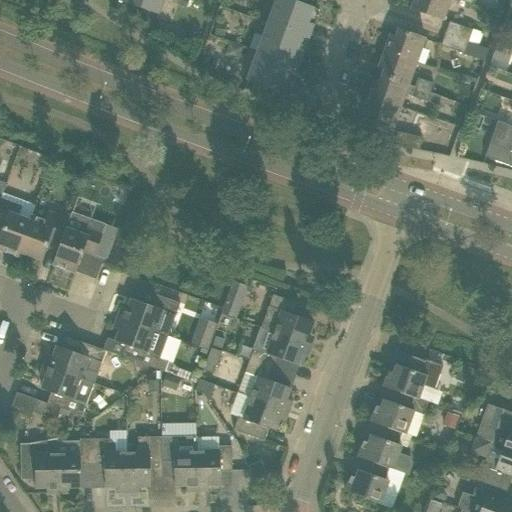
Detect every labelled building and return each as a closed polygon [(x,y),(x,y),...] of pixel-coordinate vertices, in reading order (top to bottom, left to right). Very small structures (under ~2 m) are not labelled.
[(117,0),(158,14),(162,0),(123,0),(123,1),(120,0),(117,0)] [(291,0),(276,0),(268,23),(302,37),(308,39),(313,25),(308,22),(313,9),(318,11),(319,10),(291,0)] [(413,0),(411,8),(444,20),(450,0),(413,0)] [(446,33),(469,42),(473,30),(450,22),(446,33)] [(297,51),(302,37),(268,23),(257,52),(292,65),(298,67),(303,53),(297,51)] [(215,26),(215,38),(225,40),(226,28),(215,26)] [(384,51),(417,62),(425,39),(398,29),(395,37),(390,35),(384,51)] [(464,54),(469,42),(446,33),(441,46),(464,54)] [(493,59),(504,63),(509,49),(498,45),(493,59)] [(384,68),(381,75),(409,85),(417,62),(384,51),(379,66),(384,68)] [(292,65),(257,52),(247,81),(288,95),(293,81),(287,79),(292,65)] [(373,81),(368,96),(401,107),(409,85),(381,75),(379,83),(373,81)] [(417,78),(413,87),(430,93),(433,84),(417,78)] [(442,98),(430,93),(413,87),(410,97),(438,107),(442,98)] [(401,107),(368,96),(362,111),(368,113),(365,121),(392,131),(401,107)] [(398,132),(395,145),(420,150),(422,138),(398,132)] [(511,140),(509,150),(489,143),(485,157),(511,166),(511,140)] [(0,249),(17,256),(19,252),(31,220),(17,215),(20,206),(1,199),(0,200),(0,226),(3,228),(0,235),(0,249)] [(49,240),(60,244),(66,228),(69,219),(48,212),(45,220),(32,215),(31,220),(19,252),(41,260),(49,240)] [(79,232),(66,228),(60,244),(52,264),(75,273),(83,252),(94,256),(103,231),(82,224),(79,232)] [(118,318),(168,336),(180,303),(156,294),(152,305),(131,299),(128,309),(122,307),(118,318)] [(310,333),(313,322),(292,315),(297,303),(273,295),(261,328),(262,328),(311,346),(315,335),(310,333)] [(222,314),(234,318),(234,317),(233,317),(236,308),(226,304),(222,314)] [(126,345),(122,356),(174,375),(176,369),(172,363),(160,359),(168,336),(118,318),(114,328),(120,330),(116,341),(126,345)] [(208,347),(216,324),(202,319),(193,342),(208,347)] [(278,358),(298,365),(302,354),(308,356),(311,346),(262,328),(255,348),(254,348),(250,360),(273,369),(278,358)] [(94,383),(102,362),(106,351),(65,336),(61,347),(57,346),(53,357),(48,355),(44,365),(94,383)] [(217,358),(220,351),(210,347),(207,354),(206,357),(216,361),(217,358)] [(383,386),(387,388),(418,399),(423,385),(433,389),(442,365),(423,359),(423,360),(397,351),(397,352),(400,353),(393,372),(389,371),(383,386)] [(251,397),(288,410),(292,400),(286,398),(290,388),(269,380),(273,369),(250,360),(245,371),(238,392),(251,397)] [(51,392),(47,403),(62,409),(82,417),(94,383),(44,365),(40,376),(46,378),(42,389),(51,392)] [(418,399),(387,388),(380,407),(376,406),(370,421),(375,423),(405,433),(413,410),(424,414),(428,402),(418,399)] [(241,418),(238,417),(234,429),(264,441),(269,428),(274,430),(278,420),(284,422),(288,410),(251,397),(248,405),(246,405),(241,418)] [(62,409),(47,403),(38,400),(33,412),(57,420),(62,409)] [(511,450),(511,412),(503,409),(491,442),(491,443),(511,450)] [(447,413),(443,424),(454,428),(458,417),(447,413)] [(161,422),(161,433),(195,433),(195,422),(161,422)] [(358,456),(362,458),(388,467),(409,475),(413,463),(410,457),(398,453),(405,433),(375,423),(368,442),(363,441),(358,456)] [(186,491),(198,491),(197,446),(197,437),(197,436),(161,437),(162,477),(175,477),(175,485),(186,485),(186,491)] [(511,475),(511,450),(491,443),(491,442),(475,436),(470,452),(486,458),(479,477),(503,486),(507,474),(511,475)] [(138,453),(127,453),(127,492),(139,492),(139,486),(150,486),(150,478),(162,477),(161,437),(138,437),(138,453)] [(80,464),(92,464),(92,439),(80,439),(80,454),(58,454),(58,493),(69,493),(69,487),(81,487),(80,464)] [(116,492),(127,492),(127,453),(115,453),(115,445),(109,439),(92,439),(92,464),(93,476),(105,475),(105,486),(116,486),(116,492)] [(58,454),(45,454),(45,443),(20,444),(21,479),(35,479),(35,487),(47,487),(47,493),(58,493),(58,454)] [(232,475),(232,445),(197,446),(198,491),(209,491),(209,485),(220,485),(220,475),(232,475)] [(388,467),(362,458),(355,477),(351,476),(345,491),(380,504),(388,481),(383,479),(388,467)] [(456,508),(462,510),(462,509),(469,511),(511,511),(511,502),(498,498),(503,486),(479,477),(472,495),(462,492),(456,508)]
